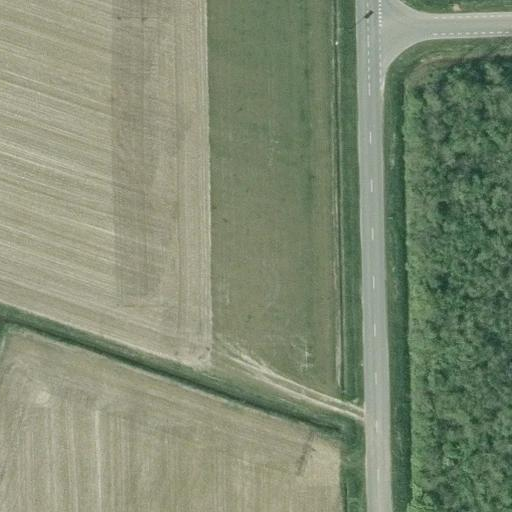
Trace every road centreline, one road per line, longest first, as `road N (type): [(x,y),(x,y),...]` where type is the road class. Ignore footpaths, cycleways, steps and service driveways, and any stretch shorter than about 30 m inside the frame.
road 1 (secondary): [(377,511),(367,29)]
road 2 (unclassified): [(511,26),(367,29)]
